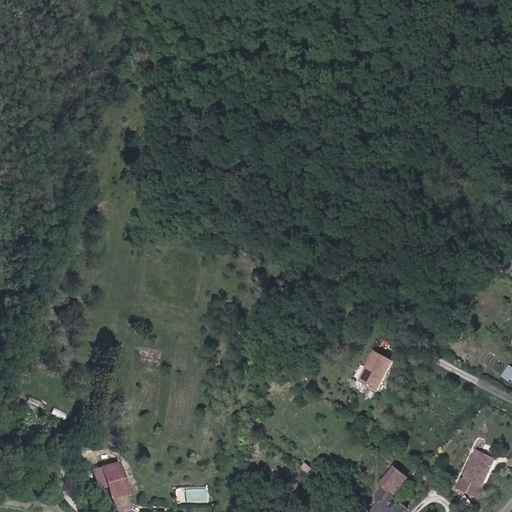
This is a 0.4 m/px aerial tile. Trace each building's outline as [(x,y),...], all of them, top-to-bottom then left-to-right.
[(396,361),(377,351),(367,371),(370,373),(365,384),(381,391),(396,361)] [(503,375),(511,380),(511,364),(503,375)] [(498,458),(480,450),(461,489),(480,498),(498,458)] [(129,494),(121,461),(102,465),(110,498),(129,494)] [(414,483),(398,470),(386,486),(388,488),(401,498),(414,483)] [(401,498),(388,488),(380,498),(384,501),(375,511),(411,511),(414,509),(401,498)]
